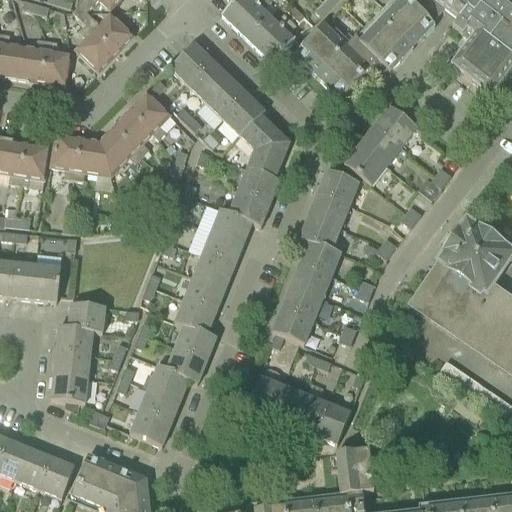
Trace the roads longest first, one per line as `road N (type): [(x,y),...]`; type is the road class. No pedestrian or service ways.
road 1 (residential): [(180,477),(229,360),(234,320),(262,253),(282,234),(321,139)]
road 2 (residential): [(355,368),(393,277),(495,150)]
road 3 (residential): [(0,106),(93,110),(186,12)]
road 4 (residential): [(321,139),(369,101),(408,89),(426,94),(495,150)]
road 5 (residential): [(321,139),(186,12)]
road 6 (residential): [(180,477),(26,413)]
